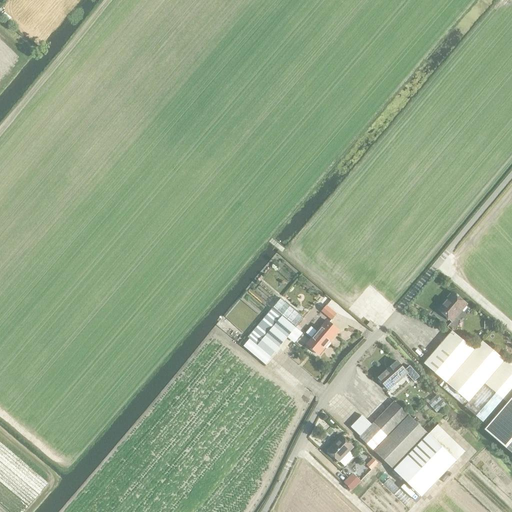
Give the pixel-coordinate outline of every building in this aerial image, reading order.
[(439,312),(452,322),(467,305),(458,298),(459,297),(457,295),(456,296),(453,293),(446,301),(448,302),(439,312)] [(250,339),(244,346),(265,365),(304,318),(281,298),(248,338),(250,339)] [(322,312),(332,320),(336,314),(327,306),(322,312)] [(318,332),(311,327),(306,333),(312,339),(307,345),(319,356),(338,332),(326,321),(318,332)] [(452,331),(424,364),(447,384),(443,388),(488,427),(485,430),(511,453),(511,367),(482,342),(475,351),(452,331)] [(419,377),(410,366),(405,371),(397,361),(378,378),(389,390),(407,374),(414,382),(419,377)] [(394,401),(371,425),(362,416),(351,427),(361,436),(360,437),(422,497),(457,461),(394,401)] [(328,452),(339,462),(353,448),(342,437),(328,452)]
